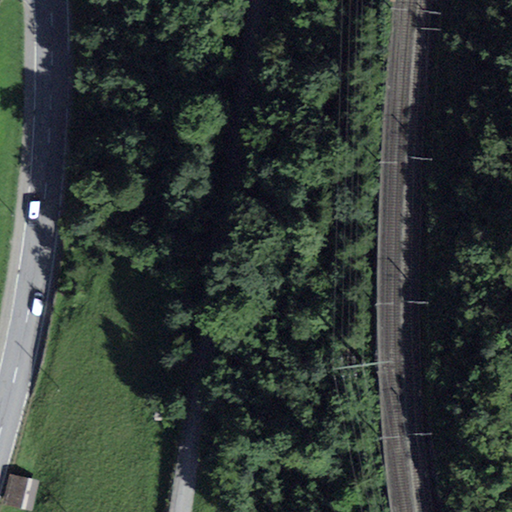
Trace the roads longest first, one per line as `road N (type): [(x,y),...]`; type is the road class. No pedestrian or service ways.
road 1 (unclassified): [(266,0),(179,511)]
road 2 (secondary): [(50,0),(39,248),(0,422)]
